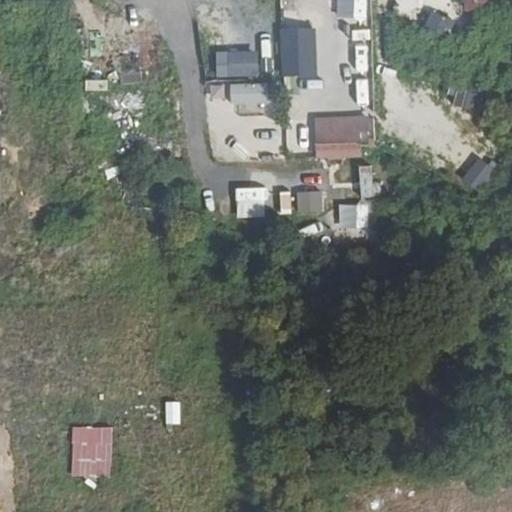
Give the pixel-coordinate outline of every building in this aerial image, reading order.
[(312,27),(280,28),(281,59),(313,58),(312,27)] [(226,77),(256,76),(255,51),(225,52),(226,77)] [(265,102),(265,82),(227,83),(228,103),(265,102)] [(376,147),(373,126),(358,127),(358,131),(318,133),(319,156),(360,155),(360,148),(376,147)] [(237,130),(238,158),(264,157),(263,129),(237,130)] [(357,167),(358,197),(371,197),(369,166),(357,167)] [(321,190),(295,191),(295,212),(321,211),(321,190)] [(342,190),(322,191),(323,204),(343,203),(342,190)] [(215,198),(216,227),(246,226),(245,197),(215,198)] [(153,453),(186,452),(184,405),(151,406),(153,453)]
